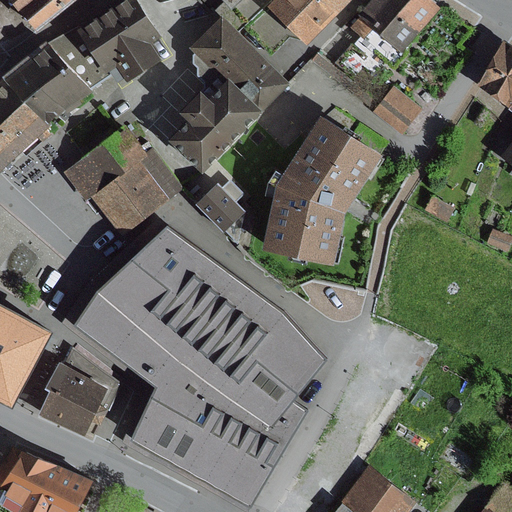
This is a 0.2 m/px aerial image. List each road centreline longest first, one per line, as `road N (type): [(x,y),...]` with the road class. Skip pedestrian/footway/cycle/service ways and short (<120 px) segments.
road 1 (residential): [(0,415),(199,511)]
road 2 (unclassified): [(420,168),(499,30),(511,23)]
